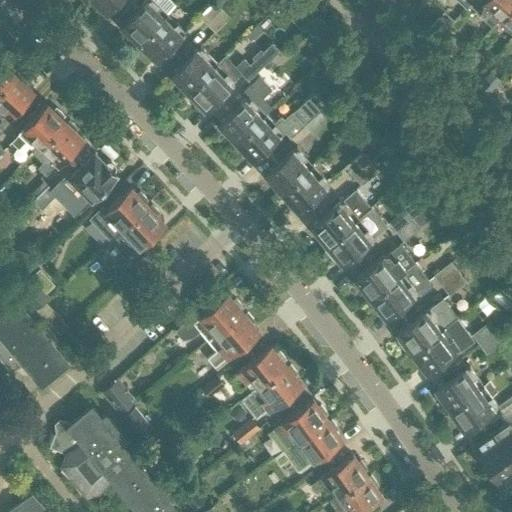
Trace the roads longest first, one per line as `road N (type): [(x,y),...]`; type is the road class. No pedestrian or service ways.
road 1 (residential): [(460,511),(240,221)]
road 2 (residential): [(240,221),(17,0)]
road 3 (residential): [(15,431),(240,221)]
